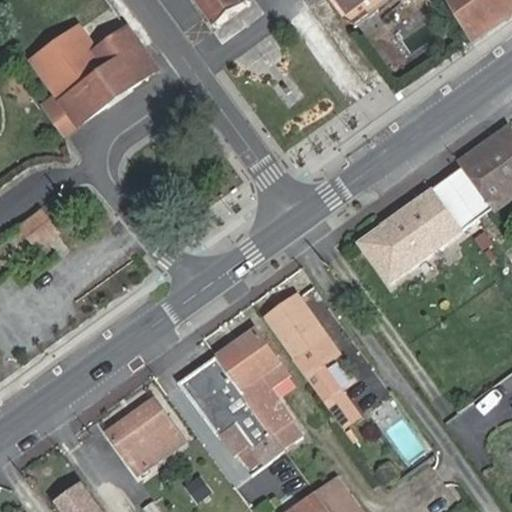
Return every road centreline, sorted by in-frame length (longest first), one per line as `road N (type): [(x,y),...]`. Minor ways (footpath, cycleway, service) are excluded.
road 1 (residential): [(300,219),(308,256),(494,511)]
road 2 (primary): [(511,66),(300,219)]
road 3 (primary): [(207,285),(0,433)]
road 4 (residential): [(198,77),(300,219)]
road 5 (residential): [(207,285),(155,249),(107,190),(102,171)]
road 6 (residential): [(102,171),(116,136),(198,77)]
road 7 (residential): [(198,77),(301,5)]
